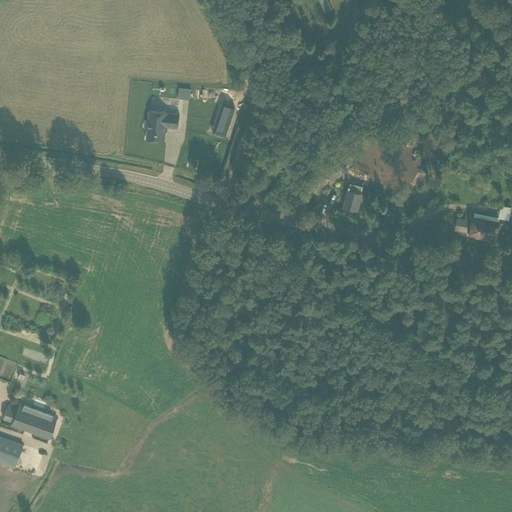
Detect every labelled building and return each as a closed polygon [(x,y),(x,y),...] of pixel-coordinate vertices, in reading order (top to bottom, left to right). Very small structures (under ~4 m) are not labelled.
[(319,0),(325,13),(333,10),(328,0),(319,0)] [(190,100),(191,89),(172,87),(171,99),(177,100),(177,98),(190,100)] [(221,104),(212,133),(226,137),(235,108),(221,104)] [(166,127),(178,128),(179,114),(168,113),(168,112),(149,110),(146,139),(164,141),(166,127)] [(345,170),(341,165),(327,175),(331,180),(345,170)] [(347,196),(344,206),(357,210),(359,200),(363,187),(350,183),(347,196)] [(495,239),(498,222),(475,218),(475,215),(467,213),(466,219),(458,217),(456,229),(470,232),(470,234),(495,239)] [(15,373),(13,360),(5,362),(8,374),(15,373)] [(2,419),(11,422),(11,423),(50,437),(57,416),(18,402),(17,407),(8,404),(2,419)] [(0,462),(2,463),(0,469),(0,471),(6,474),(10,466),(15,468),(23,444),(0,435),(0,462)]
